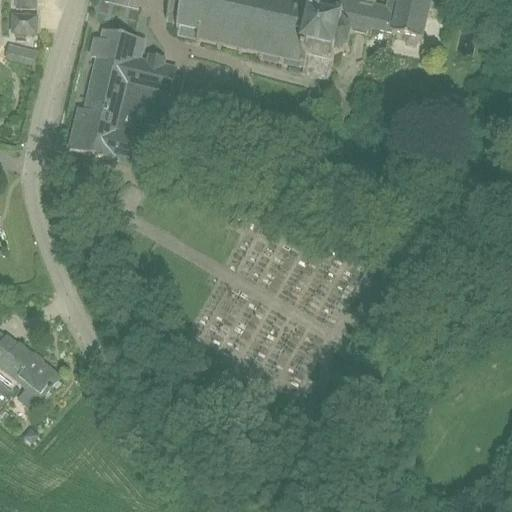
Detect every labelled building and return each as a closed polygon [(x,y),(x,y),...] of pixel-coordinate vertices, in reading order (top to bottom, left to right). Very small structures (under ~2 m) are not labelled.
[(16,0),(16,10),(36,11),(36,0),(16,0)] [(421,40),(426,23),(429,9),(442,12),(444,0),(396,0),(394,0),(390,0),(387,13),(373,9),(375,4),(362,1),(360,6),(332,0),(173,0),(169,21),(181,24),(179,31),(181,32),(180,36),(200,40),(199,44),(306,68),(305,74),(329,80),(335,56),(347,49),(351,32),(370,37),(372,32),(391,36),(391,34),(421,40)] [(14,34),(36,35),(36,19),(15,19),(14,34)] [(148,64),(137,62),(142,41),(103,31),(100,41),(94,40),(90,58),(96,59),(84,111),(78,110),(69,151),(137,167),(138,162),(150,165),(166,154),(184,80),(175,78),(176,71),(165,69),(167,62),(150,58),(148,64)] [(34,66),(36,54),(10,48),(7,60),(34,66)] [(8,109),(14,75),(0,73),(0,133),(8,135),(12,110),(8,109)] [(309,92),(305,111),(321,115),(325,96),(309,92)] [(0,346),(6,340),(0,335),(0,409),(2,407),(3,408),(13,395),(0,385),(0,346)] [(6,339),(6,340),(0,346),(0,369),(40,403),(59,380),(19,347),(18,348),(6,339)]
